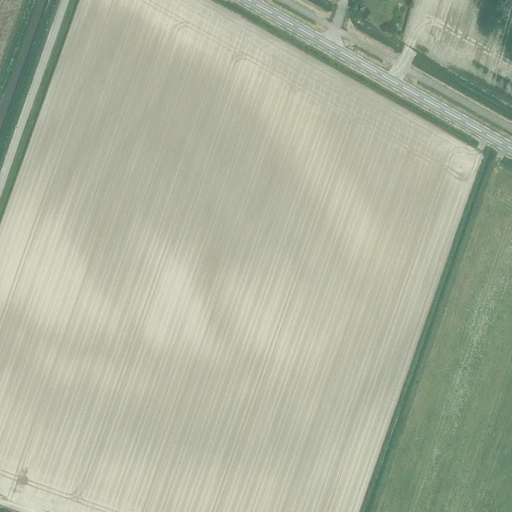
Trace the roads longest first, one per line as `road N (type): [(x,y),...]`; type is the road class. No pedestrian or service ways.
road 1 (secondary): [(511,148),(246,0)]
road 2 (unclassified): [(0,179),(64,0)]
